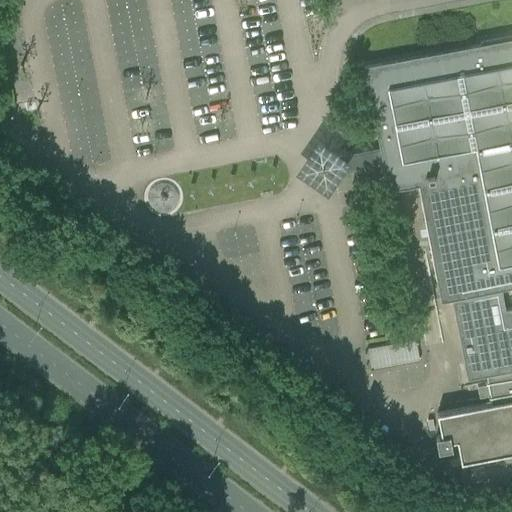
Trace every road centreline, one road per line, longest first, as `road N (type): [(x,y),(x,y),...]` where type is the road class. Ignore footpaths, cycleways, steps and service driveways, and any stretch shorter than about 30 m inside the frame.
road 1 (trunk): [(305,511),(0,279)]
road 2 (trunk): [(0,329),(243,511)]
